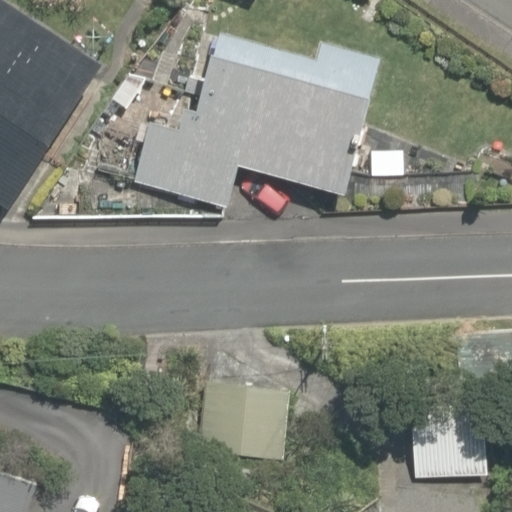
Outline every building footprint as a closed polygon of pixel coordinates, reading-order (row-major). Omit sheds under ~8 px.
[(0,0),(0,197),(10,204),(106,58),(16,0),(0,0)] [(137,179),(229,204),(240,162),(347,190),(384,52),(322,36),(318,53),(222,28),(201,109),(186,105),(181,123),(153,116),(137,179)] [(372,174),(403,174),(403,149),(372,149),(372,174)] [(511,328),(461,330),(462,358),(511,356),(511,328)] [(199,447),(282,458),(291,388),(208,378),(199,447)] [(413,402),(416,475),(490,472),(486,399),(413,402)] [(0,511),(27,511),(38,480),(0,467),(0,511)]
